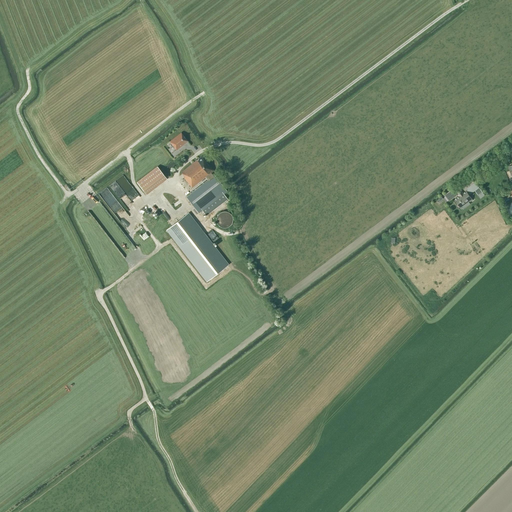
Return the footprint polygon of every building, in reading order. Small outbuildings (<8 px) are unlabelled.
[(188,142),(181,133),(170,142),(176,150),(188,142)] [(199,213),(202,211),(206,216),(227,199),(223,194),(227,192),(214,175),(213,176),(211,173),(213,171),(202,156),(181,173),(184,177),(183,177),(191,188),(206,177),(208,180),(186,197),(199,213)] [(166,178),(156,166),(136,181),(146,193),(166,178)] [(120,188),(128,183),(124,177),(116,181),(120,188)] [(453,189),(445,195),(450,201),(457,195),(456,194),(457,193),(460,196),(455,200),(461,209),(472,200),(466,192),(463,194),(462,193),(461,191),(462,190),(459,187),(454,191),(453,189)] [(109,191),(103,196),(113,211),(118,208),(116,206),(119,205),(109,191)] [(155,219),(161,216),(154,204),(148,208),(155,219)] [(226,211),(224,211),(223,211),(221,211),(220,212),(219,213),(217,214),(216,215),(216,217),(215,218),(215,220),(215,222),(216,223),(216,225),(217,226),(219,227),(220,228),(221,229),(223,229),(224,229),(226,229),(228,229),(229,228),(230,227),(232,226),(232,225),(233,223),(234,222),(234,220),(234,218),(233,217),(232,215),(232,214),(230,213),(229,212),(228,211),(226,211)] [(228,264),(188,212),(165,229),(206,281),(228,264)]
